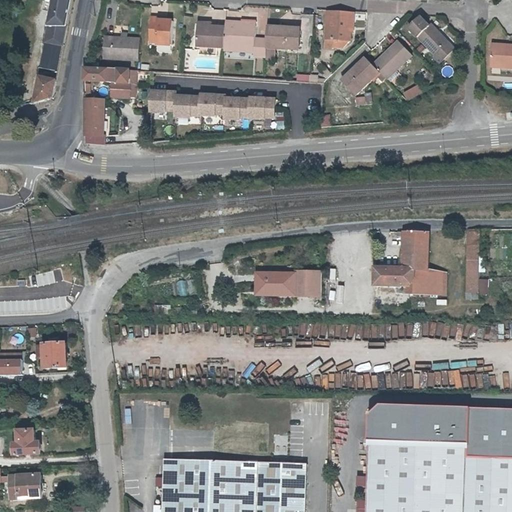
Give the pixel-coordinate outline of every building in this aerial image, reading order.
[(42,40),(59,44),(68,0),(50,0),(46,23),(45,23),(42,40)] [(349,43),(349,34),(350,21),(353,21),(353,13),(327,12),(325,49),(332,50),(332,48),(332,42),(342,42),(349,43)] [(432,24),(429,26),(421,17),(409,28),(435,55),(449,43),(432,24)] [(158,21),(158,18),(150,18),(149,41),(156,41),(156,44),(171,45),(173,21),(165,21),(158,21)] [(225,21),(224,27),(223,48),(223,50),(255,51),(254,56),(266,57),(266,40),(255,39),(256,22),(243,21),(243,22),(225,21)] [(223,48),(224,27),(209,26),(197,25),(196,47),(199,47),(216,48),(223,48)] [(266,40),(266,57),(265,60),(274,61),(274,48),(299,50),(300,30),(286,30),(286,27),(267,26),(266,40)] [(374,64),(380,71),(387,79),(413,56),(399,41),(374,64)] [(104,63),(138,64),(139,43),(105,42),(104,63)] [(449,43),(435,55),(441,62),(455,49),(449,43)] [(511,44),(502,44),(502,48),(491,47),(490,66),(511,67),(511,44)] [(216,48),(199,47),(198,55),(216,56),(216,48)] [(313,64),(327,79),(331,74),(313,55),(313,60),(313,64)] [(380,71),(374,64),(367,57),(353,70),(354,71),(344,80),(356,93),(380,71)] [(109,67),(109,68),(87,68),(87,78),(87,80),(114,82),(113,96),(131,97),(132,83),(131,83),(132,69),(110,67),(109,67)] [(296,74),(296,82),(317,82),(317,74),(296,74)] [(37,75),(32,102),(51,97),(54,79),(37,75)] [(417,85),(403,94),(407,102),(422,93),(417,85)] [(153,107),(152,111),(168,112),(168,110),(178,111),(178,114),(193,115),(193,113),(202,113),(202,112),(217,113),(217,111),(227,111),(227,117),(242,118),(242,116),(252,117),(267,117),(267,116),(277,116),(278,97),(253,96),(252,97),(228,96),(228,94),(203,92),(203,95),(178,94),(178,90),(154,89),(154,91),(153,93),(153,107)] [(138,100),(147,100),(147,91),(138,91),(138,100)] [(359,106),(372,105),(372,95),(359,95),(359,106)] [(102,134),(103,101),(87,101),(86,143),(105,143),(105,135),(102,134)] [(277,116),(277,126),(285,127),(285,117),(277,116)] [(0,194),(10,193),(6,176),(0,177),(0,194)] [(479,290),(480,230),(468,230),(467,290),(479,290)] [(427,270),(429,232),(403,232),(402,268),(375,268),(375,285),(407,286),(407,293),(446,294),(447,273),(427,270)] [(299,295),(299,296),(324,297),(324,272),(299,271),(299,274),(256,273),(255,295),(299,295)] [(33,288),(8,289),(9,314),(34,313),(33,288)] [(73,368),(71,344),(49,345),(50,370),(73,368)] [(46,360),(45,347),(37,347),(38,361),(46,360)] [(25,354),(0,354),(0,375),(25,375),(25,354)] [(376,420),(375,442),(469,445),(469,458),(499,459),(511,460),(511,412),(390,409),(376,420)] [(24,432),(25,444),(19,445),(19,456),(45,455),(44,444),(40,444),(39,431),(24,432)] [(496,511),(499,459),(469,458),(469,445),(375,442),(370,442),(367,511),(496,511)] [(496,511),(511,511),(511,460),(499,459),(496,511)] [(260,463),(231,463),(164,461),(163,480),(163,507),(154,507),(153,511),(303,511),(305,464),(287,464),(260,463)] [(1,476),(1,481),(15,481),(15,500),(48,498),(47,475),(1,476)] [(366,488),(366,477),(357,476),(356,487),(366,488)]
